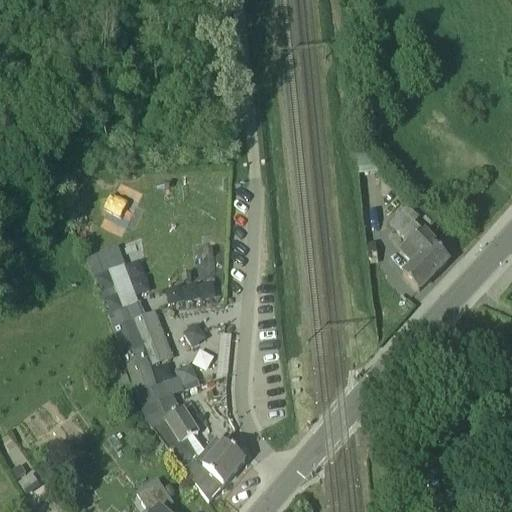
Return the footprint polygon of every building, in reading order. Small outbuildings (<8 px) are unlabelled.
[(399,237),(407,245),(420,257),(401,277),(418,294),(449,264),(432,247),(433,245),(414,226),(419,221),(407,209),(389,226),(400,237),(399,237)] [(376,246),(367,247),(369,268),(378,267),(376,246)] [(142,353),(125,361),(136,396),(151,391),(145,374),(149,370),(171,361),(153,317),(131,325),(142,353)] [(198,438),(182,413),(152,432),(170,455),(192,441),(198,438)] [(208,505),(222,490),(244,464),(224,447),(223,448),(217,442),(204,456),(192,441),(170,455),(208,505)] [(157,511),(156,510),(169,501),(156,483),(135,497),(144,511),(157,511)]
